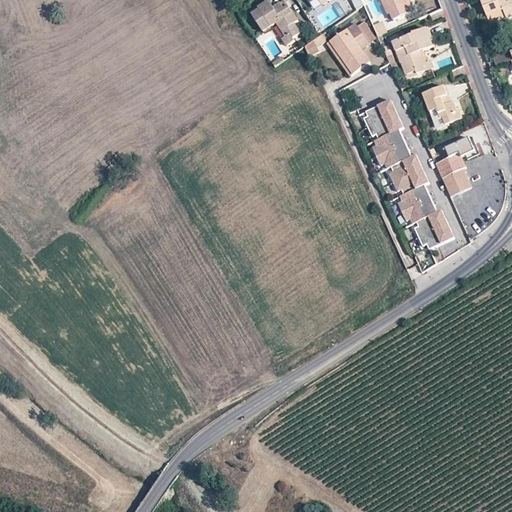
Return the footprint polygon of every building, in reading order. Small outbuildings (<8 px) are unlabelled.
[(252,13),(264,31),(277,22),(286,35),(282,38),(287,45),(295,40),(293,37),(301,32),(294,22),(298,19),(288,4),(285,7),(281,1),(274,6),(269,0),(268,0),(259,7),(259,8),(252,13)] [(381,0),(388,14),(390,14),(393,20),(410,13),(403,0),(381,0)] [(403,0),(410,13),(414,11),(409,0),(403,0)] [(511,16),(511,0),(482,0),(481,0),(487,16),(504,10),(507,18),(511,16)] [(365,24),(358,29),(371,46),(377,41),(365,24)] [(355,25),(327,45),(350,77),(371,62),(363,51),(371,46),(358,29),(355,25)] [(394,43),(406,76),(416,73),(417,74),(423,72),(421,65),(423,64),(419,53),(423,52),(433,48),(426,29),(413,34),(414,36),(394,43)] [(378,38),(382,46),(388,43),(384,35),(378,38)] [(307,48),(311,57),(319,53),(315,44),(307,48)] [(421,65),(423,72),(432,69),(430,62),(427,62),(423,52),(419,53),(423,64),(421,65)] [(273,64),(276,67),(285,61),(282,57),(273,64)] [(423,93),(430,112),(438,109),(441,117),(443,116),(446,123),(463,117),(460,109),(457,110),(455,103),(451,104),(445,86),(423,93)] [(340,91),(345,103),(352,100),(347,88),(340,91)] [(413,158),(407,146),(392,153),(390,149),(405,142),(400,130),(404,128),(398,116),(383,124),(382,120),(397,113),(391,101),(366,113),(368,118),(364,120),(373,137),(377,136),(379,140),(375,142),(377,147),(373,149),(381,167),(385,165),(387,169),(391,167),(394,172),(390,174),(398,192),(402,190),(404,194),(404,196),(400,198),(402,202),(398,204),(407,222),(411,220),(413,225),(417,223),(419,227),(415,229),(424,247),(427,245),(430,250),(455,238),(450,226),(434,234),(433,230),(448,222),(442,211),(438,213),(433,201),(418,208),(416,205),(431,197),(426,185),(430,184),(424,171),(409,179),(407,175),(422,168),(417,156),(413,158)] [(441,117),(438,109),(430,112),(435,127),(446,123),(443,116),(441,117)] [(397,113),(382,120),(383,124),(398,116),(397,113)] [(448,148),(452,157),(459,154),(461,158),(466,156),(477,151),(471,138),(448,148)] [(405,142),(390,149),(392,153),(407,146),(405,142)] [(479,154),(477,151),(466,156),(467,160),(479,154)] [(437,164),(452,196),(472,187),(464,169),(466,168),(461,158),(459,154),(452,157),(437,164)] [(422,168),(407,175),(409,179),(424,171),(422,168)] [(431,197),(416,205),(418,208),(433,201),(431,197)] [(450,226),(448,222),(433,230),(434,234),(450,226)]
